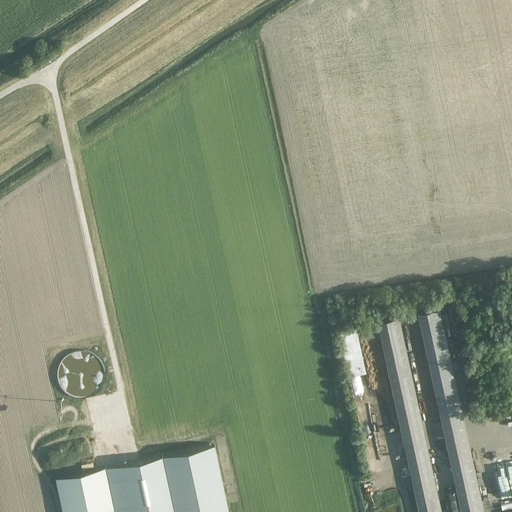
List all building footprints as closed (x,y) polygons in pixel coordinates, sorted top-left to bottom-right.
[(417,312),(461,511),(484,511),(440,308),(417,312)] [(377,322),(418,511),(442,511),(399,317),(377,322)] [(358,326),(340,330),(350,377),(368,374),(358,326)] [(228,511),(214,444),(163,455),(174,511),(228,511)] [(174,511),(163,455),(105,467),(115,511),(174,511)] [(115,511),(105,467),(56,478),(63,511),(115,511)]
